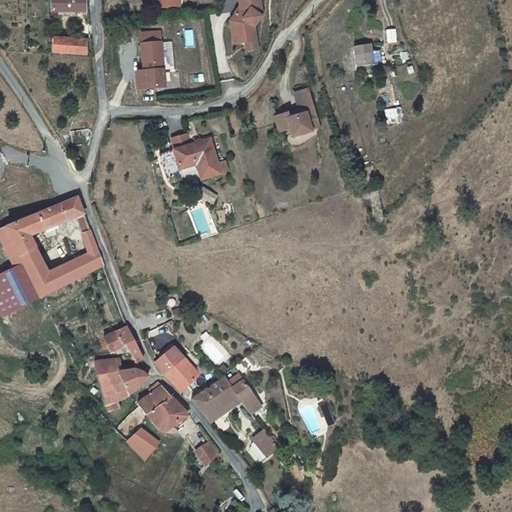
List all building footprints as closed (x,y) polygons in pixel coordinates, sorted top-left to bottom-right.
[(88,0),(51,0),(52,12),(65,12),(66,15),(81,15),(81,11),(90,11),(88,0)] [(237,0),(238,5),(228,18),(231,30),(237,34),(243,38),(254,36),(252,23),(259,12),(255,10),(259,5),(258,0),(237,0)] [(386,19),(378,22),(382,33),(389,31),(386,19)] [(237,34),(231,30),(232,35),(233,40),(243,38),(237,34)] [(254,36),(243,38),(245,47),(256,45),(254,36)] [(366,36),(348,42),(355,62),(379,54),(375,42),(369,44),(366,36)] [(48,43),(52,43),(52,53),(87,55),(87,41),(53,38),(49,38),(48,43)] [(167,42),(145,44),(147,67),(168,66),(167,42)] [(168,81),(168,66),(147,67),(138,68),(140,85),(157,84),(157,81),(168,81)] [(297,110),(310,105),(305,89),(292,93),(296,108),(297,110)] [(281,112),(281,114),(273,117),(277,131),(287,128),(290,137),(309,131),(308,129),(307,124),(315,122),(310,105),(297,110),(298,113),(291,115),(290,110),(281,112)] [(385,110),(385,122),(400,121),(400,109),(385,110)] [(90,128),(70,129),(71,145),(90,144),(90,128)] [(206,134),(168,145),(172,161),(190,156),(191,160),(196,175),(215,170),(206,134)] [(190,156),(172,161),(173,166),(191,160),(190,156)] [(193,190),(197,193),(201,187),(197,184),(193,190)] [(207,199),(211,193),(201,187),(197,193),(207,199)] [(186,197),(189,207),(197,204),(194,195),(186,197)] [(68,220),(84,213),(78,197),(61,204),(68,220)] [(1,222),(0,222),(0,237),(14,266),(31,302),(32,305),(42,299),(104,264),(92,231),(81,235),(88,254),(48,273),(31,236),(68,220),(61,204),(59,204),(3,226),(1,222)] [(0,304),(5,315),(31,302),(14,266),(0,272),(0,304)] [(186,306),(174,310),(177,320),(190,316),(186,306)] [(115,333),(126,348),(130,355),(136,364),(143,361),(127,326),(115,333)] [(102,341),(111,355),(115,354),(126,348),(115,333),(102,341)] [(156,364),(165,379),(187,358),(176,346),(156,364)] [(116,357),(130,355),(126,348),(115,354),(116,357)] [(187,358),(165,379),(166,381),(173,389),(180,395),(201,375),(187,358)] [(116,362),(91,365),(95,379),(106,376),(122,401),(139,389),(137,385),(145,379),(144,375),(135,373),(120,375),(116,362)] [(122,401),(106,376),(95,379),(103,408),(116,403),(117,404),(122,401)] [(228,378),(192,401),(207,422),(219,414),(215,408),(238,392),(245,401),(253,413),(265,404),(246,379),(236,387),(228,378)] [(145,418),(170,399),(158,382),(152,386),(156,392),(137,406),(145,418)] [(238,402),(240,404),(245,401),(238,392),(215,408),(219,414),(238,402)] [(177,425),(186,418),(170,399),(145,418),(158,434),(165,436),(171,432),(173,434),(179,429),(177,425)] [(117,404),(116,403),(103,408),(104,411),(106,414),(119,409),(117,404)] [(326,421),(332,419),(330,414),(321,417),(323,422),(326,421)] [(329,430),(336,428),(332,419),(326,421),(329,430)] [(251,450),(261,462),(278,445),(266,429),(252,442),(254,444),(251,447),(253,449),(251,450)] [(136,433),(124,443),(138,456),(143,452),(148,457),(158,447),(150,438),(136,433)] [(199,460),(209,467),(217,456),(207,449),(199,460)] [(270,473),(252,484),(258,493),(261,492),(273,511),(288,501),(270,473)]
